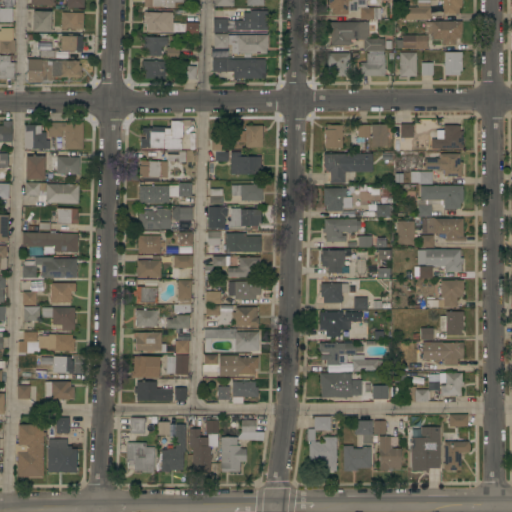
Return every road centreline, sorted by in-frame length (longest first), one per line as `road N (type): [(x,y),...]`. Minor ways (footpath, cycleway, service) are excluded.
road 1 (residential): [(277,511),(289,412),(299,0)]
road 2 (residential): [(101,511),(117,0)]
road 3 (residential): [(0,103),(511,99)]
road 4 (residential): [(497,507),(492,0)]
